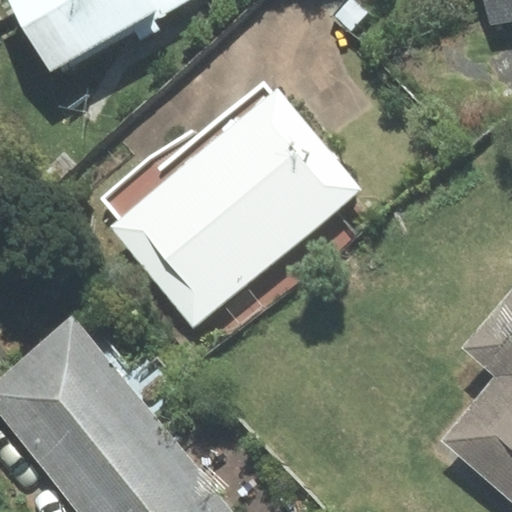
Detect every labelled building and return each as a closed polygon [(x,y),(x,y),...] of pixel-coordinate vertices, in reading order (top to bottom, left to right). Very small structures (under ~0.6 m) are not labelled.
[(15,0),(53,67),(173,0),(15,0)] [(511,0),(486,0),(490,24),(511,20),(511,0)] [(113,225),(194,323),(359,189),(278,90),(272,94),(264,84),(198,138),(190,128),(103,199),(120,220),(113,225)] [(511,295),(468,347),(501,376),(446,440),(511,496),(511,295)] [(0,414),(72,504),(164,431),(72,319),(0,378),(0,414)] [(79,511),(229,511),(164,431),(72,504),(79,511)]
